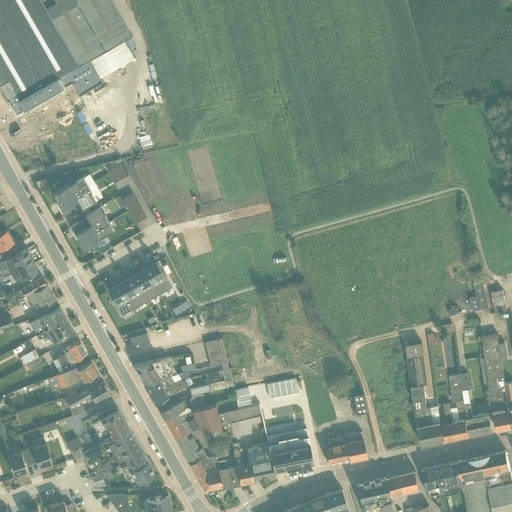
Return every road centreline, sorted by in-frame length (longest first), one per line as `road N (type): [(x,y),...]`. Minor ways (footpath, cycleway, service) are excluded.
road 1 (secondary): [(249,511),(321,479),(511,437)]
road 2 (unknown): [(120,0),(142,43),(131,141),(14,182)]
road 3 (secondary): [(71,283),(201,511)]
road 4 (secondary): [(8,170),(71,283)]
